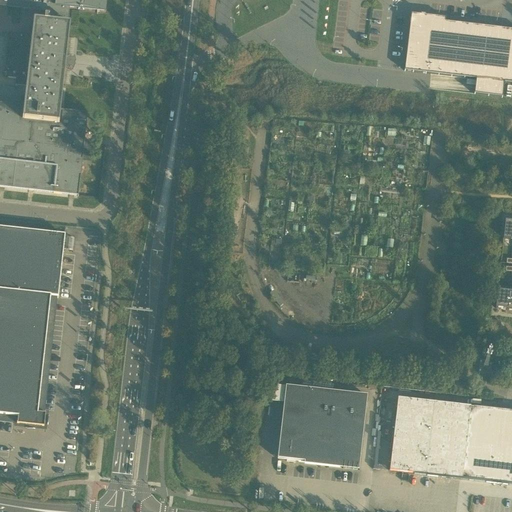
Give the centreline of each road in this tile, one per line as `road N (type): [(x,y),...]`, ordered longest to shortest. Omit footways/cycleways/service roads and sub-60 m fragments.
road 1 (primary): [(168,173),(150,246),(117,511)]
road 2 (primary): [(137,511),(169,247),(168,173)]
road 3 (residential): [(102,214),(132,0)]
road 4 (primary): [(168,173),(191,0)]
